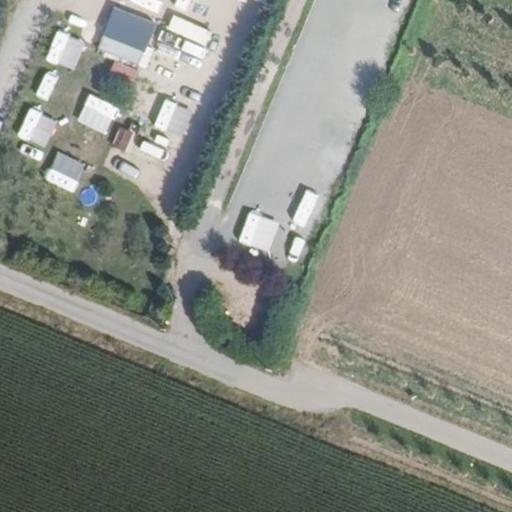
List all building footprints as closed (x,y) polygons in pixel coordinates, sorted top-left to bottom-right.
[(377,0),(367,21),(394,34),(410,1),(409,0),(377,0)] [(141,74),(161,24),(115,7),(98,50),(117,58),(115,64),(141,74)] [(206,45),(212,29),(174,15),(168,31),(206,45)] [(350,49),(339,80),(368,90),(379,59),(350,49)] [(291,58),(287,82),(299,84),(303,60),(291,58)] [(332,91),(328,102),(349,110),(353,100),(332,91)] [(277,133),(291,104),(280,99),(266,128),(277,133)] [(332,116),(320,146),(349,158),(361,128),(332,116)] [(120,127),(113,145),(130,152),(137,134),(120,127)] [(131,171),(142,175),(151,150),(139,146),(131,171)] [(229,328),(253,338),(265,311),(240,301),(229,328)]
